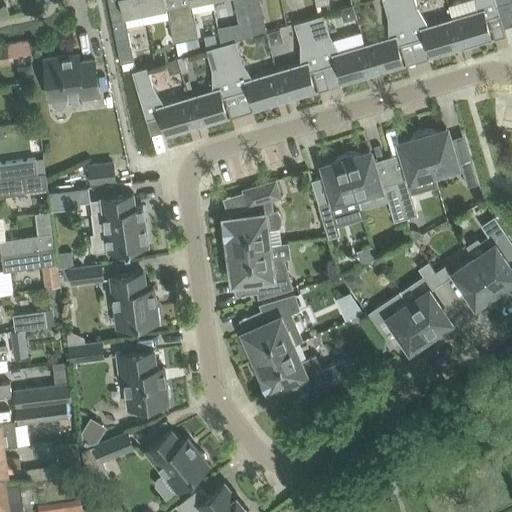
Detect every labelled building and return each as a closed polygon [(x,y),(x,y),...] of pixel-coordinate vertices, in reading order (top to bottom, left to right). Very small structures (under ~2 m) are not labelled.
[(121,0),(122,3),(111,5),(122,62),(133,59),(127,25),(149,21),(146,8),(144,0),(121,0)] [(144,0),(146,8),(149,21),(169,17),(167,8),(167,4),(167,3),(166,0),(144,0)] [(190,0),(191,3),(192,3),(194,12),(214,8),(212,0),(190,0)] [(234,0),(241,26),(252,23),(253,23),(247,0),(234,0)] [(247,0),(253,23),(252,23),(254,32),(267,29),(265,21),(261,0),(247,0)] [(390,34),(365,42),(373,70),(378,68),(395,66),(406,63),(406,61),(404,62),(399,43),(412,39),(399,0),(383,0),(388,15),(390,34)] [(399,0),(412,39),(425,35),(431,54),(429,55),(429,56),(440,53),(457,45),(461,44),(452,15),(428,23),(418,6),(415,0),(399,0)] [(476,0),(477,8),(452,15),(461,44),(465,42),(483,40),(494,36),(494,35),(492,36),(487,17),(500,13),(498,3),(496,0),(476,0)] [(191,3),(180,5),(189,52),(202,49),(199,36),(194,12),(192,3),(191,3)] [(0,15),(10,13),(7,4),(0,5),(0,15)] [(353,4),(340,8),(343,17),(347,20),(357,17),(353,4)] [(180,5),(167,8),(169,17),(174,41),(177,40),(180,55),(189,52),(180,5)] [(309,17),(324,65),(337,61),(343,80),(341,81),(341,82),(352,79),(369,71),(373,70),(365,42),(340,49),(330,33),(324,12),(309,17)] [(301,60),(277,68),(285,96),(289,95),(307,92),(318,89),(318,88),(316,88),(311,69),(324,65),(309,17),(294,21),(300,41),(301,60)] [(281,28),(268,32),(271,44),(280,42),(282,34),(281,28)] [(265,32),(255,35),(257,45),(267,42),(265,32)] [(221,43),(236,91),(249,87),(255,106),(253,107),(253,108),(264,105),(281,97),(285,96),(277,68),(252,75),(242,60),(236,39),(221,43)] [(7,42),(0,42),(0,61),(10,60),(7,42)] [(213,87),(189,94),(197,122),(201,121),(219,118),(230,115),(230,114),(228,114),(222,95),(236,91),(221,43),(207,47),(212,67),(213,87)] [(95,58),(80,60),(71,62),(70,53),(45,57),(47,76),(45,79),(45,83),(46,86),(49,89),(50,96),(51,96),(52,100),(54,104),(57,106),(61,107),(64,105),(67,102),(67,98),(67,94),(83,92),(84,96),(100,94),(95,58)] [(184,54),(177,56),(182,70),(188,68),(184,54)] [(181,70),(177,57),(166,60),(170,73),(181,70)] [(165,134),(176,131),(193,124),(197,122),(189,94),(164,101),(154,86),(148,65),(133,69),(147,118),(161,114),(167,132),(165,133),(165,134)] [(423,129),(422,129),(435,170),(458,163),(447,127),(436,130),(432,129),(427,129),(423,129)] [(412,137),(401,141),(404,151),(411,175),(407,177),(412,192),(439,184),(435,170),(422,129),(422,130),(418,131),(415,134),(412,137)] [(346,151),(358,193),(381,186),(370,150),(359,153),(355,152),(351,151),(347,152),(346,151)] [(335,200),(331,201),(335,214),(362,206),(358,193),(346,151),(344,153),(341,154),(340,155),(338,157),(335,160),(324,163),(335,200)] [(0,161),(0,177),(38,172),(36,157),(0,161)] [(468,184),(478,181),(480,181),(473,157),(461,161),(468,184)] [(92,181),(116,178),(113,161),(90,164),(92,181)] [(45,172),(38,172),(0,177),(0,195),(26,192),(26,190),(47,187),(45,172)] [(407,177),(396,180),(403,204),(406,216),(418,213),(415,200),(412,192),(407,177)] [(224,248),(272,242),(270,227),(280,226),(282,223),(283,217),(281,212),(278,208),(274,209),(272,198),(281,195),(276,178),(244,188),(251,213),(226,216),(228,235),(224,236),(226,247),(224,248)] [(396,180),(384,183),(391,207),(394,219),(406,216),(403,204),(396,180)] [(94,231),(91,232),(93,248),(108,246),(108,248),(148,243),(143,204),(135,205),(134,191),(102,196),(102,197),(104,209),(92,211),(94,231)] [(331,199),(319,203),(326,226),(329,236),(340,233),(338,223),(335,214),(331,201),(331,199)] [(0,240),(1,240),(3,255),(56,247),(51,209),(36,212),(38,234),(6,238),(3,216),(0,216),(0,240)] [(487,248),(475,257),(500,292),(500,291),(503,288),(505,285),(507,281),(511,277),(511,267),(508,262),(496,244),(510,235),(496,214),(495,215),(483,223),(490,234),(481,240),(487,248)] [(274,258),(272,242),(224,248),(224,249),(226,249),(227,261),(231,260),(234,279),(257,276),(260,295),(293,285),(284,255),(274,258)] [(57,252),(56,247),(3,255),(4,270),(43,264),(46,287),(61,285),(59,266),(57,252)] [(73,250),(57,252),(59,266),(70,265),(74,264),(73,250)] [(475,257),(455,270),(477,301),(486,295),(491,295),(495,294),(499,292),(499,293),(500,292),(475,257)] [(421,276),(401,289),(431,333),(450,319),(430,289),(433,287),(443,280),(436,270),(429,260),(419,266),(424,274),(421,276)] [(74,264),(70,265),(72,283),(104,278),(102,261),(74,264)] [(436,270),(443,280),(453,273),(446,263),(436,270)] [(144,270),(124,272),(112,274),(118,325),(146,321),(146,323),(161,321),(159,307),(157,307),(154,285),(146,286),(144,270)] [(401,289),(372,309),(383,326),(392,319),(411,346),(431,333),(401,289)] [(252,361),(294,343),(293,343),(304,338),(291,311),(299,307),(295,293),(261,303),(268,319),(244,330),(252,348),(249,350),(253,360),(252,361)] [(45,308),(14,313),(16,329),(47,324),(46,311),(45,308)] [(25,328),(11,330),(15,356),(28,354),(25,328)] [(102,339),(69,343),(71,360),(105,356),(102,339)] [(301,360),(294,343),(252,361),(252,362),(254,362),(258,372),(262,370),(270,388),(305,373),(307,377),(312,374),(318,388),(350,374),(343,359),(323,368),(316,354),(301,360)] [(129,405),(149,402),(169,400),(168,395),(170,393),(170,389),(169,386),(167,384),(164,365),(156,366),(154,348),(118,353),(122,380),(126,379),(129,405)] [(18,405),(67,399),(72,398),(67,360),(53,362),(56,382),(15,388),(18,405)] [(0,382),(0,395),(12,394),(10,381),(0,382)] [(69,415),(67,399),(18,405),(20,422),(69,415)] [(0,419),(0,446),(4,445),(3,433),(17,431),(15,418),(1,420),(0,419)] [(147,448),(166,472),(169,470),(181,486),(184,483),(187,484),(190,482),(192,479),(193,476),(210,463),(207,459),(207,455),(205,452),(203,450),(199,450),(188,436),(182,441),(172,429),(147,448)] [(94,444),(100,460),(134,446),(128,430),(94,444)] [(81,469),(78,441),(57,443),(60,471),(81,469)] [(93,444),(83,448),(86,466),(89,464),(100,460),(94,444),(93,444)] [(6,458),(4,445),(0,446),(0,472),(8,471),(22,469),(20,456),(6,458)] [(57,463),(26,468),(28,478),(58,474),(57,463)] [(50,478),(40,480),(41,488),(51,486),(50,478)] [(248,511),(244,506),(224,482),(208,494),(201,485),(178,503),(185,511),(248,511)] [(351,484),(345,487),(351,500),(357,497),(351,484)] [(21,511),(19,491),(2,494),(0,493),(0,511),(21,511)]
